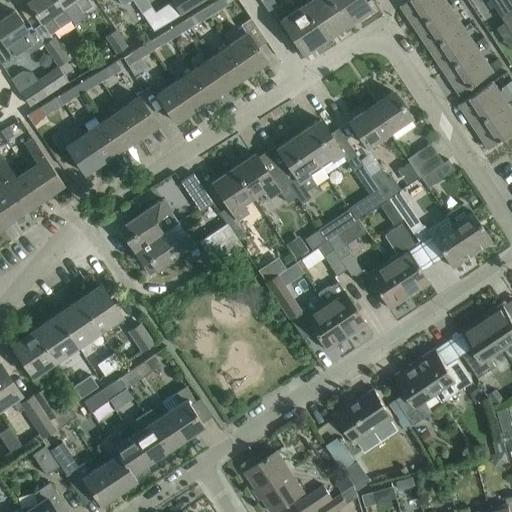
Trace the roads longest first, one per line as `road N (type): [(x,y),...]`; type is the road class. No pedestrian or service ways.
road 1 (residential): [(0,311),(80,215),(303,78)]
road 2 (residential): [(195,465),(511,255)]
road 3 (residential): [(511,223),(379,30)]
